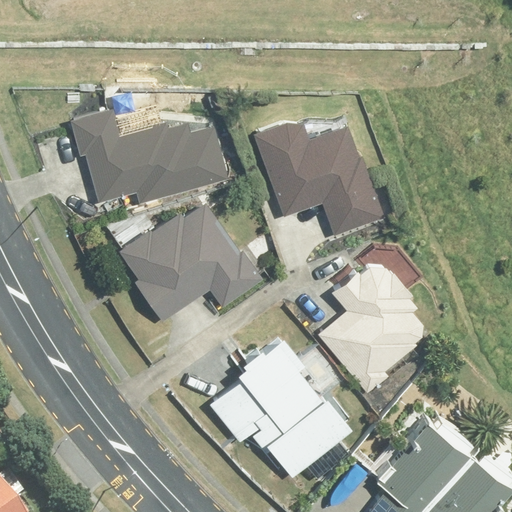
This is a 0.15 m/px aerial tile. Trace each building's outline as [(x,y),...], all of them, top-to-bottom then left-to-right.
[(117,136),(109,100),(56,112),(69,172),(78,170),(85,204),(231,173),(219,114),(117,136)] [(280,208),(317,193),(331,227),(380,208),(357,143),(354,144),(342,111),(304,126),(298,111),(281,108),(248,122),(280,208)] [(145,218),(114,240),(134,270),(130,272),(160,314),(206,281),(219,300),(259,270),(239,240),(236,243),(200,190),(180,205),(175,200),(146,221),(145,218)] [(386,262),(380,256),(365,255),(355,261),(351,258),(325,280),(341,300),(313,325),(366,386),(386,370),(380,364),(413,337),(412,333),(419,328),(420,316),(409,301),(414,297),(406,287),(409,286),(388,260),(386,262)] [(327,387),(301,356),(310,348),(264,291),(188,352),(233,407),(255,389),(283,423),(327,387)] [(414,505),(463,438),(459,435),(466,426),(432,400),(426,408),(420,403),(385,451),(382,450),(371,465),(374,466),(371,470),(381,478),(355,511),(405,511),(398,507),(405,498),(414,505)] [(480,511),(507,473),(501,468),(508,459),(474,434),(468,442),(463,438),(414,505),(422,511),(480,511)] [(0,511),(25,511),(28,510),(0,473),(0,511)]
